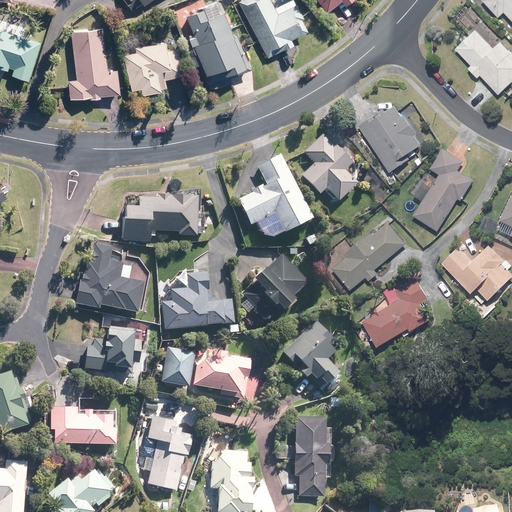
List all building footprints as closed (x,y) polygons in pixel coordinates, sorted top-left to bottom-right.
[(124,0),(133,11),(140,5),(143,9),(153,0),(124,0)] [(232,35),(220,1),(209,4),(207,0),(199,0),(173,9),(179,28),(191,25),(194,35),(187,38),(190,48),(194,46),(209,90),(231,83),(229,77),(250,70),(237,33),(232,35)] [(269,0),(240,0),(238,1),(266,57),(294,44),(291,38),(308,30),(293,0),(289,0),(274,8),(269,0)] [(317,0),(327,12),(340,1),(345,7),(353,0),(317,0)] [(511,0),(482,0),(500,19),(506,14),(511,20),(511,0)] [(104,27),(73,29),(76,78),(67,78),(68,98),(117,95),(116,69),(107,69),(104,27)] [(41,41),(0,28),(0,65),(14,70),(12,77),(29,82),(41,41)] [(511,84),(511,53),(502,42),(494,50),(478,32),(457,50),(472,67),(470,69),(480,79),(482,77),(499,96),(511,84)] [(135,51),(122,54),(130,90),(139,88),(141,95),(167,89),(165,79),(184,75),(178,46),(165,49),(163,40),(134,46),(135,51)] [(383,110),(359,127),(391,173),(412,158),(410,155),(424,145),(397,106),(386,114),(383,110)] [(352,163),(322,134),(304,152),(314,162),(301,175),(319,193),(324,188),(337,201),(356,182),(344,171),(352,163)] [(465,162),(444,149),(431,169),(440,175),(414,216),(439,232),(460,199),(464,201),(475,183),(458,173),(465,162)] [(311,219),(281,153),(259,164),(268,183),(236,198),(249,226),(255,223),(261,235),(272,237),(311,219)] [(198,195),(139,194),(139,205),(123,205),(122,241),(150,241),(150,233),(204,234),(204,219),(197,218),(198,195)] [(511,200),(498,231),(511,237),(511,200)] [(375,270),(406,245),(389,224),(374,237),(372,234),(331,268),(351,291),(365,279),(369,284),(380,276),(375,270)] [(110,245),(92,242),(87,272),(79,270),(73,303),(99,308),(99,303),(138,310),(143,282),(127,279),(130,263),(107,259),(110,245)] [(460,247),(442,263),(471,295),(477,289),(488,301),(511,279),(511,266),(492,245),(473,262),(460,247)] [(290,297),(307,281),(283,255),(267,271),(264,268),(253,278),(257,282),(241,297),(264,321),(279,307),(282,310),(293,300),(290,297)] [(216,299),(207,292),(205,272),(184,275),(185,288),(171,289),(172,301),(160,302),(163,331),(236,323),(233,297),(216,299)] [(404,297),(363,322),(379,349),(411,330),(412,332),(430,321),(421,306),(431,300),(420,281),(401,293),(404,297)] [(337,345),(316,321),(283,352),(294,364),(297,362),(300,365),(295,370),(303,379),(309,374),(321,387),(338,370),(325,356),(337,345)] [(93,345),(87,345),(85,369),(132,372),(133,352),(140,352),(141,339),(132,338),(133,326),(107,325),(106,340),(93,339),(93,345)] [(194,351),(168,346),(162,383),(189,387),(194,351)] [(250,358),(199,351),(194,386),(222,390),(221,395),(239,397),(242,375),(247,376),(250,358)] [(31,422),(12,368),(0,372),(0,431),(1,433),(31,422)] [(211,410),(149,395),(144,417),(151,418),(146,438),(156,440),(146,483),(177,490),(191,433),(176,430),(180,416),(208,423),(211,410)] [(341,397),(330,396),(329,408),(339,409),(341,397)] [(78,407),(49,407),(49,432),(55,432),(55,442),(115,443),(115,412),(78,412),(78,407)] [(325,418),(296,417),(293,475),(297,475),(297,495),(323,496),(324,463),(329,464),(330,446),(324,446),(325,418)] [(244,453),(211,451),(209,487),(217,488),(216,511),(236,511),(239,511),(240,510),(250,511),(252,476),(250,476),(251,460),(244,460),(244,453)] [(5,468),(0,468),(0,511),(23,511),(26,460),(6,460),(5,468)] [(96,511),(114,498),(118,495),(97,469),(82,481),(79,477),(71,484),(67,479),(47,496),(59,511),(57,511),(96,511)] [(378,511),(378,502),(368,502),(367,511),(378,511)]
